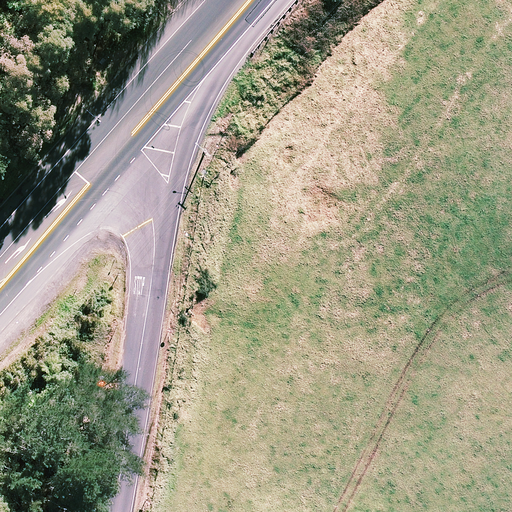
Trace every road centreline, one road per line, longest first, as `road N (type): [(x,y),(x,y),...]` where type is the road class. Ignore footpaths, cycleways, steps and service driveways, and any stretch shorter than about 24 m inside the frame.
road 1 (unclassified): [(156,250),(114,511)]
road 2 (trunk): [(233,18),(156,250)]
road 3 (trunk): [(233,18),(102,157)]
road 4 (trunk): [(102,157),(0,272)]
